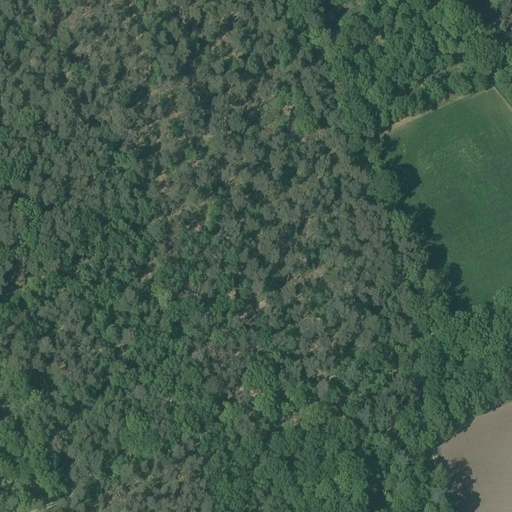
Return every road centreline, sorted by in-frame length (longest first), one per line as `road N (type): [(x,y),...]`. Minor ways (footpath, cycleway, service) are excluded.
road 1 (track): [(404,350),(15,511)]
road 2 (track): [(446,511),(404,350)]
